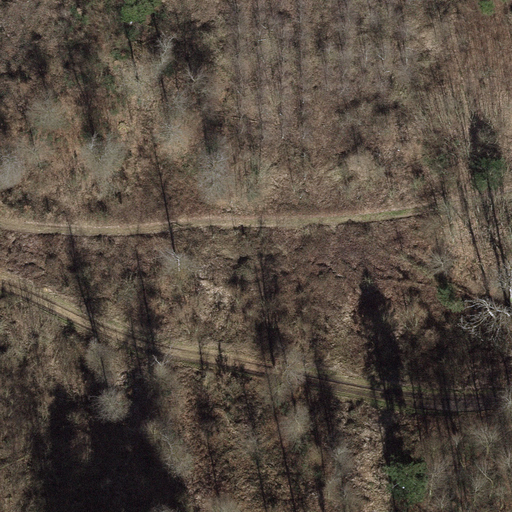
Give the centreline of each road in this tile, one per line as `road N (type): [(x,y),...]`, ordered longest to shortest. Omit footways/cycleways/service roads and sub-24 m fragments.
road 1 (track): [(511,410),(425,410),(143,335),(0,282)]
road 2 (track): [(0,218),(223,229),(511,194)]
